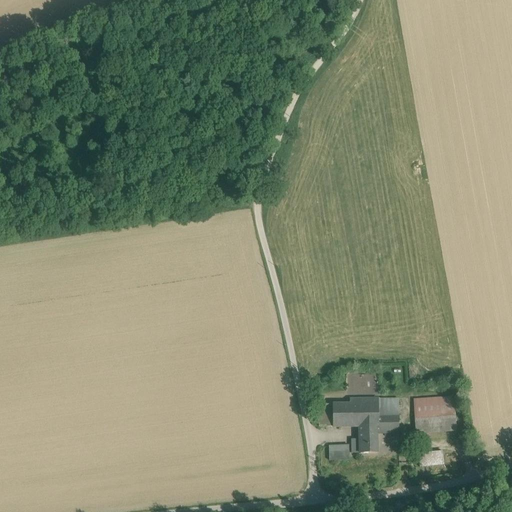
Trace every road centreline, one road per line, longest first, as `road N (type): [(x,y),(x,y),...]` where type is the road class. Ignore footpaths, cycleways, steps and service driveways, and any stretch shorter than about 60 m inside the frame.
road 1 (unclassified): [(318,489),(259,201),(291,112),(362,0)]
road 2 (unclassified): [(318,489),(105,511)]
road 3 (unclassified): [(511,460),(318,489)]
